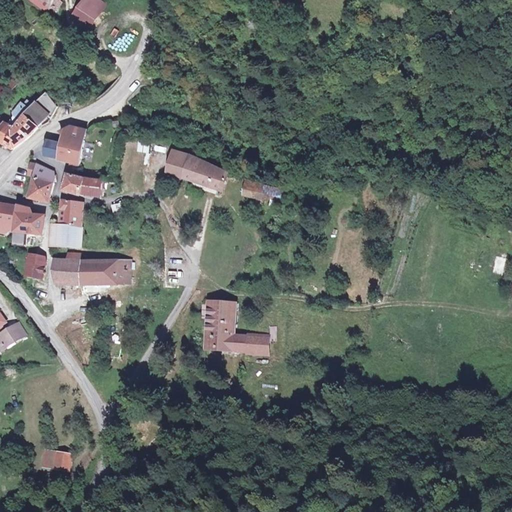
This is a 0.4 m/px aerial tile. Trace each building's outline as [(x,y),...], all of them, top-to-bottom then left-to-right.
[(63,0),(34,0),(61,18),(66,10),(60,5),(63,0)] [(111,4),(105,0),(90,0),(79,15),(86,21),(82,28),(86,30),(92,33),(111,4)] [(14,92),(23,95),(25,89),(17,86),(14,92)] [(25,89),(23,95),(21,100),(30,104),(28,110),(37,114),(38,107),(42,103),(42,96),(25,89)] [(0,141),(6,143),(14,116),(20,103),(21,100),(23,95),(14,92),(12,91),(7,101),(13,104),(12,106),(9,106),(5,116),(3,112),(0,111),(0,141)] [(14,116),(6,143),(14,146),(30,138),(35,123),(37,114),(28,110),(30,104),(21,100),(20,103),(14,116)] [(82,130),(68,126),(60,134),(62,136),(61,145),(59,145),(47,143),(45,157),(59,159),(59,161),(79,162),(80,149),(80,145),(82,130)] [(139,141),(138,152),(148,153),(149,141),(139,141)] [(168,178),(182,183),(191,166),(194,161),(181,155),(180,155),(168,178)] [(226,179),(191,166),(182,183),(220,195),(226,179)] [(32,179),(35,168),(28,167),(26,177),(32,179)] [(52,176),(35,168),(32,179),(28,201),(47,206),(51,192),(52,176)] [(78,180),(64,178),(61,192),(71,195),(79,196),(81,181),(78,180)] [(100,184),(81,181),(79,196),(100,196),(100,184)] [(266,189),(245,187),(244,201),(264,203),(264,200),(266,189)] [(274,202),(276,190),(266,189),(264,200),(274,202)] [(62,227),(85,229),(86,209),(87,204),(64,203),(62,227)] [(10,231),(11,231),(13,220),(17,220),(18,210),(9,208),(0,206),(0,234),(2,235),(3,230),(10,231)] [(123,207),(113,207),(114,220),(124,220),(123,207)] [(25,234),(27,219),(28,212),(18,210),(17,220),(13,220),(11,231),(14,232),(12,245),(24,247),(25,234)] [(27,219),(25,234),(41,236),(42,221),(27,219)] [(62,227),(53,227),(50,248),(60,249),(62,227)] [(83,250),(85,229),(62,227),(60,249),(83,250)] [(238,248),(238,255),(255,256),(256,248),(238,248)] [(493,255),(489,273),(505,276),(508,258),(493,255)] [(42,259),(26,257),(25,263),(42,265),(42,259)] [(96,288),(97,264),(79,264),(79,257),(69,257),(69,264),(63,263),(62,287),(96,288)] [(42,265),(25,263),(24,280),(41,283),(42,265)] [(63,263),(53,263),(52,275),(54,287),(62,287),(63,263)] [(97,264),(96,288),(128,290),(129,266),(97,264)] [(235,310),(209,308),(208,345),(212,345),(211,350),(217,351),(216,355),(233,356),(233,341),(235,310)] [(25,338),(17,326),(0,338),(0,340),(7,350),(25,338)] [(249,342),(233,341),(233,356),(248,357),(249,342)] [(269,343),(249,342),(248,357),(248,359),(268,361),(269,343)] [(212,345),(208,345),(207,354),(216,355),(217,351),(211,350),(212,345)] [(55,455),(42,452),(39,468),(51,471),(55,455)] [(66,458),(55,455),(51,471),(63,474),(66,458)]
